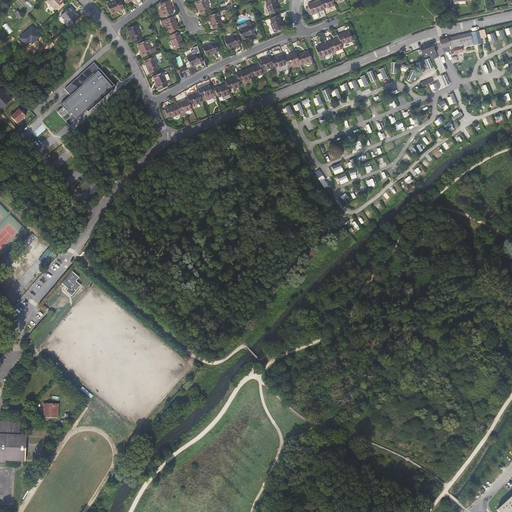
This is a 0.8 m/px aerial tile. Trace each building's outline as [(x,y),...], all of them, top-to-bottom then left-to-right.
[(63,2),(64,1),(62,0),(47,0),(46,1),(55,10),(56,9),(63,2)] [(120,10),(124,8),(120,0),(119,0),(116,1),(116,0),(107,4),(111,14),(116,12),(115,11),(119,9),(120,10)] [(172,8),(168,0),(160,4),(161,8),(160,8),(163,16),(172,13),(170,8),(172,8)] [(199,11),(201,15),(209,11),(208,7),(209,7),(206,0),(199,0),(195,2),(197,7),(198,6),(200,10),(199,11)] [(276,2),(275,0),(267,0),(265,1),(267,5),(266,5),(270,15),(280,11),(278,6),(276,6),(275,2),(276,2)] [(333,1),(332,0),(319,0),(320,1),(323,8),(327,7),(327,8),(335,5),(333,1)] [(323,8),(320,1),(315,3),(315,2),(307,5),(310,12),(309,12),(310,15),(313,14),(313,13),(315,12),(315,13),(323,10),(323,8)] [(65,5),(63,2),(56,9),(59,11),(65,5)] [(69,27),(78,18),(75,15),(73,13),(75,11),(71,6),(69,9),(66,11),(64,13),(61,16),(64,20),(63,21),(69,27)] [(221,21),(218,12),(216,13),(215,11),(208,14),(209,15),(208,16),(210,21),(211,20),(213,24),(211,25),(213,29),(222,26),(220,22),(221,21)] [(270,23),(274,32),(276,31),(277,33),(282,31),(281,29),(284,28),(282,23),(281,24),(279,20),(280,19),(279,15),(270,18),(266,20),(268,24),(270,23)] [(177,23),(174,16),(161,21),(163,25),(165,24),(168,32),(177,28),(175,24),(177,23)] [(251,35),(255,34),(252,25),(250,21),(237,26),(242,39),(247,37),(246,36),(250,34),(251,35)] [(3,26),(9,32),(13,29),(7,23),(3,26)] [(130,37),(132,42),(141,38),(139,34),(140,33),(137,24),(127,28),(129,33),(130,33),(131,37),(130,37)] [(478,31),(470,32),(458,35),(448,38),(439,40),(441,47),(450,45),(451,49),(453,48),(454,53),(462,51),(461,46),(473,44),(476,43),(476,44),(481,43),(480,38),(478,31)] [(180,36),(179,32),(170,35),(171,39),(170,40),(174,49),(184,45),(182,40),(181,41),(179,37),(180,36)] [(345,32),(337,35),(339,39),(341,44),(345,42),(346,43),(353,40),(350,32),(345,33),(345,32)] [(237,46),(241,44),(238,35),(234,37),(233,36),(224,39),(228,49),(233,47),(232,46),(236,44),(237,46)] [(494,38),(489,40),(492,50),(497,49),(494,38)] [(334,40),(327,43),(327,44),(331,51),(335,50),(335,51),(343,48),(341,44),(339,39),(335,41),(334,40)] [(141,52),(143,57),(156,51),(154,47),(151,49),(147,40),(137,44),(139,48),(140,48),(142,52),(141,52)] [(219,51),(216,42),(212,44),(211,43),(202,46),(206,56),(211,54),(210,53),(215,52),(215,53),(219,51)] [(436,46),(435,43),(432,44),(421,48),(424,56),(429,54),(435,52),(433,47),(436,46)] [(323,45),(315,48),(319,56),(323,55),(323,56),(331,53),(331,51),(327,44),(323,46),(323,45)] [(277,53),(270,56),(270,57),(273,65),(276,64),(277,63),(278,64),(285,61),(284,57),(282,52),(278,54),(277,53)] [(304,52),(297,55),(299,62),(300,64),(304,62),(305,63),(312,60),(309,52),(304,53),(304,52)] [(204,61),(200,53),(196,54),(195,53),(186,57),(190,67),(195,65),(195,64),(199,62),(199,63),(204,61)] [(291,54),(284,57),(285,61),(287,66),(291,64),(292,65),(299,62),(297,55),(296,54),(292,55),(291,54)] [(148,69),(149,73),(158,70),(156,66),(158,65),(154,56),(144,60),(146,65),(147,65),(149,69),(148,69)] [(265,58),(258,61),(260,65),(261,69),(265,68),(266,69),(274,66),(273,65),(270,57),(266,59),(265,58)] [(429,69),(434,67),(430,58),(425,59),(429,69)] [(94,63),(77,78),(78,79),(95,64),(94,63)] [(70,96),(60,105),(74,120),(110,88),(110,89),(114,85),(95,64),(78,79),(77,78),(64,89),(68,94),(70,92),(72,95),(70,96)] [(255,65),(247,68),(248,69),(251,77),(255,75),(255,77),(263,73),(261,69),(260,65),(255,66),(255,65)] [(380,80),(388,77),(384,67),(379,69),(381,73),(378,74),(380,80)] [(243,70),(236,73),(237,77),(239,82),(243,80),(244,81),(251,78),(251,77),(248,69),(243,71),(243,70)] [(412,81),(416,71),(411,69),(407,79),(412,81)] [(371,82),(376,80),(372,70),(367,72),(371,82)] [(167,81),(163,72),(153,76),(155,81),(156,80),(158,84),(157,85),(158,89),(167,85),(165,81),(167,81)] [(446,74),(441,76),(444,86),(450,84),(446,74)] [(361,87),(369,84),(365,75),(358,78),(361,87)] [(232,78),(225,81),(227,85),(229,89),(233,88),(233,89),(241,86),(239,82),(237,77),(233,79),(232,78)] [(351,88),(354,87),(356,90),(360,88),(356,79),(348,82),(351,88)] [(345,89),(347,94),(351,92),(347,82),(340,85),(343,91),(345,89)] [(110,88),(74,120),(75,121),(86,111),(88,113),(116,87),(114,85),(110,89),(110,88)] [(205,85),(197,88),(199,92),(201,97),(202,101),(206,99),(207,100),(214,97),(214,96),(210,85),(205,87),(205,85)] [(222,85),(214,88),(215,90),(217,95),(218,97),(222,95),(223,96),(230,93),(229,89),(227,85),(222,87),(222,85)] [(1,89),(0,89),(0,108),(1,109),(11,100),(1,89)] [(194,93),(187,96),(188,100),(190,105),(195,103),(195,104),(202,101),(201,97),(199,92),(195,94),(194,93)] [(454,93),(447,96),(450,104),(457,102),(454,93)] [(316,105),(323,104),(320,95),(314,97),(316,105)] [(303,100),(305,107),(311,105),(308,98),(303,100)] [(184,101),(176,104),(177,105),(180,112),(184,111),(184,112),(192,109),(190,105),(188,100),(184,102),(184,101)] [(444,100),(439,103),(443,110),(449,107),(444,100)] [(299,109),(301,113),(304,111),(301,102),(294,105),(296,111),(299,109)] [(172,105),(164,108),(167,114),(164,115),(165,118),(168,117),(172,115),(173,117),(180,114),(180,112),(177,105),(172,107),(172,105)] [(282,108),(284,112),(287,111),(289,115),(294,113),(290,105),(282,108)] [(10,117),(19,126),(22,123),(20,121),(25,116),(19,109),(10,117)] [(451,113),(455,119),(462,115),(458,109),(451,113)] [(437,125),(445,121),(442,116),(435,120),(437,125)] [(450,131),(455,128),(450,121),(445,125),(450,131)] [(332,166),(335,174),(343,171),(341,163),(332,166)] [(352,178),(357,177),(355,169),(349,171),(352,178)] [(319,170),(315,172),(325,187),(328,185),(324,179),(319,170)] [(337,176),(341,184),(349,180),(346,172),(337,176)] [(367,179),(369,186),(375,185),(373,177),(367,179)] [(72,271),(61,283),(67,289),(66,291),(72,296),(81,285),(76,281),(79,277),(72,271)] [(93,396),(82,387),(80,389),(91,398),(93,396)] [(58,404),(44,403),(44,408),(45,408),(45,410),(44,410),(44,417),(58,418),(58,404)] [(0,462),(5,462),(5,460),(25,461),(26,435),(19,435),(20,422),(12,421),(12,422),(8,422),(9,421),(0,420),(0,462)] [(511,511),(511,495),(497,510),(498,511),(511,511)]
